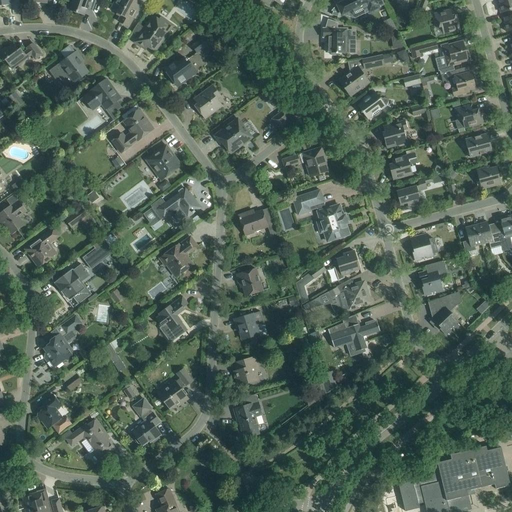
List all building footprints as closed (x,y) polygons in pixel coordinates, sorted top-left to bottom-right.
[(95,0),(73,0),(69,10),(84,15),(86,8),(92,10),(95,0)] [(115,0),(111,10),(121,16),(118,21),(128,27),(142,2),(138,0),(115,0)] [(348,18),(353,16),(367,9),(369,13),(379,8),(375,0),(345,0),(346,1),(345,1),(344,0),(341,0),(331,11),(330,12),(331,13),(337,15),(348,18)] [(423,13),(428,2),(423,0),(421,0),(418,10),(423,13)] [(511,0),(499,0),(500,4),(498,4),(501,13),(506,11),(511,9),(511,0)] [(434,14),(437,28),(441,27),(443,34),(460,29),(457,19),(453,20),(450,10),(441,13),(434,14)] [(155,51),(161,43),(170,29),(153,17),(135,42),(142,47),(144,43),(155,51)] [(323,29),(323,38),(328,38),(328,53),(331,53),(331,55),(335,55),(335,54),(338,54),(347,54),(355,54),(356,43),(347,43),(347,29),(338,29),(338,22),(328,19),(325,29),(323,29)] [(388,27),(385,29),(388,36),(398,32),(394,24),(393,25),(391,21),(386,24),(388,27)] [(197,53),(210,44),(205,37),(192,47),(197,53)] [(423,56),(422,53),(438,49),(436,41),(420,45),(410,48),(413,59),(423,56)] [(8,49),(7,47),(0,52),(0,56),(4,62),(5,61),(10,66),(17,61),(19,64),(32,55),(35,59),(41,55),(33,43),(27,48),(28,50),(24,53),(21,48),(19,49),(15,44),(8,49)] [(444,57),(435,59),(438,71),(439,71),(440,74),(455,70),(454,65),(460,64),(460,63),(468,60),(470,59),(467,51),(465,51),(464,46),(459,48),(457,48),(455,43),(448,45),(447,44),(441,46),(444,57)] [(58,65),(50,71),(56,80),(59,78),(67,88),(73,84),(81,79),(89,73),(81,62),(83,60),(76,51),(75,52),(68,57),(66,59),(58,65)] [(392,54),(382,56),(382,55),(362,59),(364,69),(384,65),(384,64),(394,62),(392,54)] [(176,61),(173,63),(165,69),(177,87),(197,72),(186,59),(178,65),(176,61)] [(358,67),(339,81),(350,96),(369,82),(358,67)] [(455,70),(440,74),(442,82),(444,81),(456,87),(456,89),(452,90),(454,96),(459,95),(469,92),(468,90),(475,88),(471,72),(468,73),(466,73),(462,74),(461,69),(455,70)] [(419,75),(403,79),(405,88),(421,83),(419,75)] [(83,97),(93,111),(101,105),(105,110),(121,98),(107,79),(91,91),(83,97)] [(194,99),(197,104),(195,106),(205,119),(223,106),(218,99),(221,97),(213,85),(194,99)] [(275,95),(270,89),(261,96),(266,102),(275,95)] [(14,92),(8,97),(12,103),(19,98),(14,92)] [(361,113),(363,113),(368,120),(386,106),(376,92),(358,106),(361,111),(361,113)] [(425,105),(411,109),(413,117),(427,113),(425,105)] [(458,109),(455,110),(456,116),(457,121),(455,121),(457,130),(464,128),(475,125),(484,122),(481,109),(476,110),(473,111),(470,112),(468,106),(458,109)] [(293,120),(284,109),(271,119),(280,131),(293,120)] [(131,146),(137,141),(154,129),(139,110),(123,122),(132,135),(126,139),(122,134),(112,141),(121,154),(131,146)] [(238,119),(214,136),(220,144),(222,142),(230,153),(250,139),(249,138),(257,133),(248,121),(243,125),(238,119)] [(392,130),(382,133),(387,148),(396,146),(407,143),(404,130),(407,129),(405,120),(400,122),(391,124),(392,130)] [(487,134),(478,136),(465,140),(470,158),(492,152),(487,134)] [(166,146),(158,152),(147,160),(161,180),(180,166),(166,146)] [(328,171),(324,157),(325,157),(322,148),(303,154),(305,162),(310,177),(328,171)] [(414,153),(392,160),(393,164),(389,165),(393,180),(412,175),(409,164),(417,162),(414,153)] [(297,155),(282,160),(285,168),(299,163),(299,162),(300,162),(301,164),(305,162),(303,154),(297,156),(297,155)] [(483,180),(485,188),(501,184),(496,167),(486,170),(485,168),(476,170),(479,182),(483,180)] [(452,169),(447,175),(453,181),(458,176),(452,169)] [(418,185),(396,191),(400,205),(402,204),(407,203),(420,200),(418,191),(424,190),(423,184),(425,184),(433,182),(431,177),(424,179),(417,180),(418,185)] [(160,185),(160,187),(163,191),(170,185),(167,180),(160,185)] [(448,186),(448,188),(451,197),(457,196),(454,184),(448,186)] [(152,208),(143,214),(149,222),(156,218),(157,219),(158,221),(160,220),(170,212),(175,209),(177,213),(174,215),(181,224),(188,219),(187,218),(195,212),(195,211),(200,208),(185,188),(184,190),(179,193),(177,194),(165,204),(161,200),(161,199),(152,205),(152,207),(152,208)] [(320,190),(293,199),(298,215),(311,211),(310,210),(311,210),(317,208),(319,212),(318,212),(321,221),(321,222),(324,231),(325,233),(327,242),(349,235),(346,224),(348,223),(345,214),(343,215),(339,205),(325,210),(323,203),(324,203),(320,190)] [(93,192),(86,197),(90,202),(97,197),(93,192)] [(4,211),(0,213),(0,222),(0,223),(2,221),(12,235),(20,229),(25,224),(20,217),(27,211),(18,199),(10,205),(4,211)] [(71,228),(88,216),(82,208),(66,220),(71,228)] [(248,212),(238,216),(245,235),(248,233),(268,227),(268,228),(274,226),(272,219),(266,221),(262,210),(249,215),(248,212)] [(503,231),(497,233),(501,246),(502,251),(504,250),(505,251),(508,250),(510,249),(511,248),(511,246),(510,241),(509,237),(511,236),(511,219),(511,215),(500,218),(501,223),(503,231)] [(488,222),(476,225),(478,229),(482,245),(489,243),(490,249),(501,246),(497,233),(491,234),(489,226),(488,222)] [(469,240),(462,242),(465,252),(465,253),(476,250),(475,246),(482,245),(478,229),(476,225),(465,228),(466,232),(469,240)] [(54,226),(24,248),(25,249),(38,267),(46,261),(56,254),(49,244),(60,236),(54,226)] [(433,256),(432,253),(439,251),(434,237),(428,239),(427,234),(411,238),(414,253),(413,253),(415,261),(433,256)] [(117,244),(110,235),(103,240),(111,249),(117,244)] [(160,258),(165,265),(167,264),(176,276),(185,270),(193,265),(186,255),(197,246),(190,237),(178,246),(178,245),(160,258)] [(95,249),(82,258),(91,269),(112,253),(102,239),(93,246),(95,249)] [(337,261),(334,262),(335,267),(334,267),(339,281),(344,278),(344,276),(350,274),(350,272),(360,269),(354,251),(349,252),(345,254),(343,254),(344,257),(337,260),(337,261)] [(442,291),(438,275),(447,272),(443,261),(425,265),(427,270),(427,271),(429,279),(422,280),(424,287),(423,288),(425,296),(428,295),(434,293),(442,291)] [(59,271),(51,277),(55,282),(54,283),(60,290),(62,289),(70,300),(73,298),(78,304),(90,295),(81,283),(82,282),(90,276),(81,264),(73,270),(72,269),(63,276),(59,271)] [(120,264),(117,266),(125,276),(128,274),(120,264)] [(309,272),(295,283),(302,304),(309,301),(304,286),(314,278),(314,279),(326,270),(321,264),(309,272)] [(289,268),(281,271),(284,277),(291,274),(289,268)] [(237,275),(239,283),(242,283),(246,296),(262,291),(256,269),(237,275)] [(340,293),(337,295),(339,302),(342,311),(348,309),(355,307),(354,306),(360,304),(363,303),(364,304),(370,303),(369,298),(364,282),(358,283),(355,284),(356,285),(352,287),(348,288),(344,290),(342,292),(340,293)] [(337,287),(326,293),(329,299),(337,295),(340,293),(337,287)] [(96,293),(88,300),(89,302),(98,296),(96,293)] [(451,294),(450,294),(429,301),(432,316),(430,318),(432,320),(441,329),(446,335),(449,332),(459,322),(448,310),(454,305),(451,294)] [(159,316),(156,318),(162,326),(165,324),(170,331),(176,339),(188,330),(177,315),(183,311),(181,309),(188,304),(182,296),(174,302),(158,314),(159,316)] [(293,305),(299,304),(296,296),(291,297),(293,305)] [(319,297),(303,306),(305,311),(323,306),(319,297)] [(485,301),(481,306),(485,310),(489,306),(485,301)] [(244,316),(234,319),(236,326),(238,326),(242,340),(252,337),(258,335),(255,325),(264,323),(260,312),(255,313),(244,316)] [(345,329),(329,334),(334,348),(347,344),(351,356),(357,354),(365,352),(364,349),(367,348),(363,337),(380,331),(377,322),(375,323),(374,320),(366,323),(366,326),(360,328),(356,315),(342,320),(345,329)] [(47,346),(44,348),(46,351),(47,353),(46,354),(45,358),(47,362),(49,360),(55,367),(65,359),(71,360),(71,355),(73,350),(69,345),(75,340),(76,331),(74,328),(81,324),(75,316),(61,326),(64,331),(53,339),(51,340),(51,344),(47,346)] [(321,340),(318,331),(310,335),(312,343),(321,340)] [(242,369),(234,371),(238,386),(258,380),(256,372),(259,371),(255,357),(240,361),(242,369)] [(183,368),(177,373),(180,377),(158,393),(170,410),(181,402),(182,404),(188,399),(180,388),(185,385),(186,386),(193,381),(183,368)] [(332,371),(321,374),(323,383),(327,393),(337,386),(332,371)] [(70,391),(81,382),(76,375),(65,384),(70,391)] [(314,393),(305,395),(309,407),(326,394),(327,394),(327,393),(323,383),(312,386),(314,393)] [(130,400),(136,395),(130,386),(124,391),(130,400)] [(39,417),(38,418),(40,421),(42,420),(48,428),(57,421),(58,423),(54,425),(59,432),(70,424),(65,417),(61,420),(60,419),(62,418),(56,410),(61,406),(52,395),(50,397),(42,403),(46,408),(40,412),(39,417)] [(132,407),(144,421),(132,431),(143,446),(152,439),(153,440),(161,434),(155,426),(160,423),(152,412),(151,411),(153,409),(144,397),(132,407)] [(258,402),(252,404),(251,404),(234,409),(236,418),(238,418),(242,431),(243,430),(245,438),(259,434),(257,426),(258,426),(255,416),(261,414),(258,402)] [(75,433),(67,439),(72,445),(83,437),(85,439),(87,438),(96,450),(94,451),(101,461),(105,458),(104,456),(114,448),(105,436),(106,434),(100,426),(96,420),(87,426),(86,424),(75,433)] [(450,455),(451,459),(437,463),(438,465),(431,467),(432,472),(398,481),(405,511),(419,508),(418,503),(424,502),(426,511),(461,511),(472,510),(467,491),(494,484),(495,489),(510,485),(501,447),(487,451),(486,446),(450,455)] [(162,473),(155,478),(159,486),(167,483),(162,473)] [(156,494),(162,508),(156,510),(157,511),(178,511),(179,511),(175,502),(174,499),(169,489),(156,494)] [(26,501),(21,502),(23,509),(25,508),(26,508),(26,511),(52,511),(49,501),(43,503),(40,494),(26,498),(26,501)] [(62,511),(62,508),(59,499),(51,501),(54,511),(62,511)] [(198,501),(189,505),(192,511),(198,511),(202,510),(198,501)]
